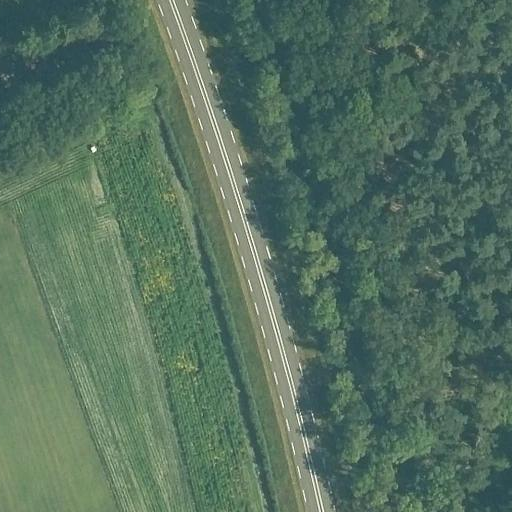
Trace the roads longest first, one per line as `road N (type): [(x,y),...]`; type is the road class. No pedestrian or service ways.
road 1 (track): [(262,0),(365,404),(386,453),(430,511)]
road 2 (primary): [(317,511),(254,249),(170,0)]
